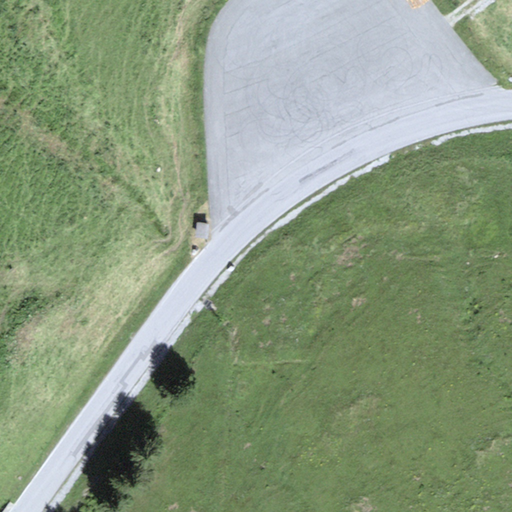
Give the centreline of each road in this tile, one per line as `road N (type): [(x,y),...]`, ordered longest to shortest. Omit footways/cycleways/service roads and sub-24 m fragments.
road 1 (unclassified): [(24,511),(206,263),(250,220)]
road 2 (unclassified): [(511,106),(382,135),(303,175),(250,220)]
road 3 (track): [(485,0),(434,36),(372,108),(382,135)]
